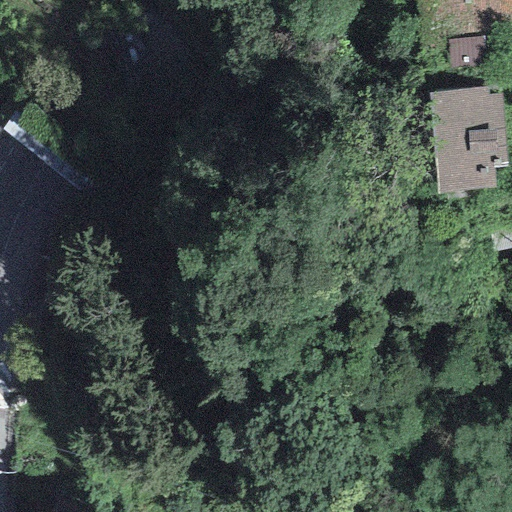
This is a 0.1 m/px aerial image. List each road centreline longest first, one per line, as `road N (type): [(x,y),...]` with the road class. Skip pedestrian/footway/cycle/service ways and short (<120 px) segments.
road 1 (residential): [(0,267),(51,162),(138,57),(205,0)]
road 2 (residential): [(420,0),(470,33),(511,88)]
